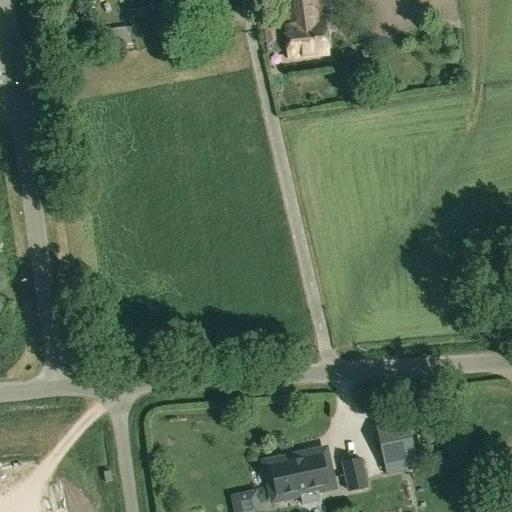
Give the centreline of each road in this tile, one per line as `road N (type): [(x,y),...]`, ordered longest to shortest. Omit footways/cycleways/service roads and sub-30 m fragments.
road 1 (unclassified): [(113,385),(511,357)]
road 2 (unclassified): [(113,385),(132,511)]
